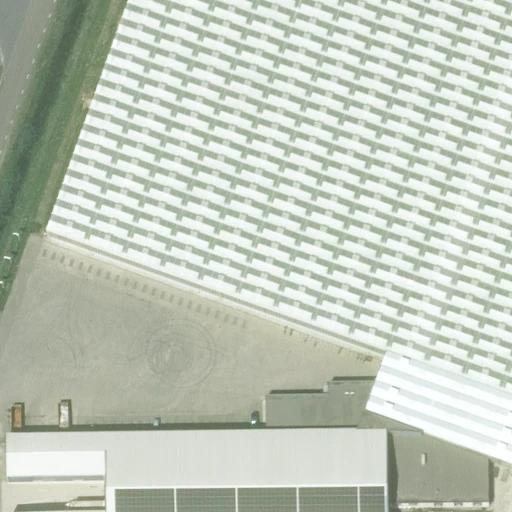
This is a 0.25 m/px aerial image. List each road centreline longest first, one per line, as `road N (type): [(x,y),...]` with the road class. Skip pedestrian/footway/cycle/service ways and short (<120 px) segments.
road 1 (unknown): [(0,363),(14,346),(41,339),(299,370)]
road 2 (unclassified): [(49,0),(0,134)]
